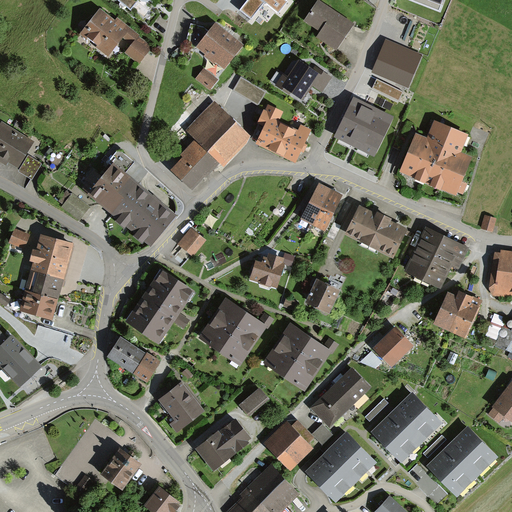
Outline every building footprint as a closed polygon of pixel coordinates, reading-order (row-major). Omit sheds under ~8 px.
[(117,0),(131,10),(138,0),(139,0),(141,1),(143,2),(145,2),(148,1),(150,0),(117,0)] [(288,1),(286,0),(247,0),(240,10),(252,20),(253,19),(252,18),(266,2),(280,13),(288,1)] [(353,25),(318,2),(306,20),(327,35),(323,40),(336,49),(353,25)] [(125,31),(101,12),(83,34),(108,53),(125,31)] [(240,45),(216,26),(211,33),(204,27),(191,24),(186,43),(200,47),(208,53),(205,56),(214,63),(216,60),(224,66),(240,45)] [(148,50),(136,41),(127,52),(139,62),(148,50)] [(420,67),(386,50),(375,72),(409,88),(420,67)] [(313,71),(300,63),(289,79),(277,71),(271,80),(289,92),(290,90),(301,98),(311,83),(322,90),(330,78),(315,67),(313,71)] [(216,80),(204,71),(198,79),(208,86),(210,83),(212,85),(216,80)] [(258,105),(266,91),(242,77),(234,90),(258,105)] [(377,79),(372,88),(399,101),(404,92),(377,79)] [(393,118),(353,99),(338,131),(353,138),(350,143),(353,144),(356,139),(359,141),(357,146),(360,148),(362,143),(377,150),(393,118)] [(277,151),(288,128),(277,123),(282,112),(269,106),(266,112),(265,111),(259,123),(266,126),(258,143),(277,151)] [(246,134),(218,107),(192,134),(198,139),(180,157),(183,160),(173,170),(192,188),(201,178),(202,179),(246,134)] [(416,136),(402,170),(417,176),(419,171),(427,174),(425,179),(433,183),(435,178),(443,181),(441,186),(456,192),(470,159),(458,154),(465,135),(439,124),(435,133),(433,131),(429,141),(416,136)] [(29,141),(5,126),(0,133),(0,154),(1,152),(5,155),(3,157),(17,166),(25,153),(23,152),(29,141)] [(288,128),(277,151),(295,160),(310,130),(301,126),(298,133),(288,128)] [(86,189),(97,198),(107,186),(111,189),(123,174),(133,162),(121,152),(111,164),(113,166),(102,178),(98,175),(86,189)] [(41,164),(29,157),(20,171),(32,178),(41,164)] [(123,174),(111,189),(123,200),(136,185),(123,174)] [(174,217),(136,185),(123,200),(114,212),(121,218),(123,215),(129,220),(127,222),(139,233),(141,230),(147,235),(145,237),(152,244),(174,217)] [(114,212),(123,200),(111,189),(107,186),(97,198),(114,212)] [(314,224),(330,191),(320,186),(313,199),(310,198),(305,208),(308,210),(303,218),(314,224)] [(330,191),(314,224),(325,229),(341,196),(330,191)] [(89,207),(73,193),(63,206),(79,219),(89,207)] [(372,241),(384,216),(378,213),(377,216),(360,208),(348,233),(362,240),(364,237),(372,241)] [(384,216),(372,241),(380,245),(379,248),(393,255),(405,231),(388,222),(390,219),(384,216)] [(496,219),(486,216),(482,228),(492,231),(496,219)] [(28,235),(16,230),(11,242),(24,247),(28,235)] [(183,247),(190,253),(193,255),(205,240),(194,231),(182,246),(183,247)] [(443,238),(427,231),(408,270),(440,285),(450,262),(457,266),(465,248),(443,238)] [(42,237),(27,291),(57,299),(72,245),(42,237)] [(190,253),(183,247),(179,252),(186,258),(190,253)] [(511,253),(503,252),(498,281),(491,280),(491,288),(511,291),(511,253)] [(263,265),(257,263),(252,277),(263,281),(266,279),(269,280),(270,283),(276,285),(283,265),(280,264),(282,259),(271,255),(269,260),(265,259),(263,265)] [(294,256),(289,255),(286,264),(292,266),(294,256)] [(188,289),(166,274),(161,282),(158,280),(136,313),(138,315),(133,323),(154,338),(160,330),(162,332),(185,299),(183,297),(188,289)] [(338,290),(313,279),(310,285),(315,287),(308,301),(328,311),(338,290)] [(450,329),(466,294),(454,289),(451,295),(449,294),(436,322),(450,329)] [(52,318),(57,299),(27,291),(22,309),(52,318)] [(10,300),(1,294),(0,295),(0,301),(6,305),(10,300)] [(466,294),(450,329),(465,335),(480,301),(466,294)] [(297,303),(287,299),(285,305),(295,309),(297,303)] [(259,322),(228,301),(208,330),(213,333),(208,341),(233,358),(238,350),(243,354),(263,325),(267,328),(273,319),(265,313),(259,322)] [(189,320),(181,315),(176,322),(184,327),(189,320)] [(496,338),(503,321),(496,318),(489,336),(496,338)] [(324,347),(293,326),(273,355),(278,359),(273,367),(297,383),(303,376),(308,379),(328,350),(332,353),(338,344),(330,339),(324,347)] [(52,338),(54,331),(39,327),(37,335),(52,338)] [(396,329),(376,348),(392,364),(411,345),(396,329)] [(0,332),(0,363),(21,385),(41,366),(12,336),(7,340),(0,332)] [(119,362),(129,346),(116,338),(114,343),(116,344),(109,355),(119,362)] [(129,346),(119,362),(135,372),(145,356),(129,346)] [(375,367),(381,361),(372,351),(361,362),(375,367)] [(458,354),(451,351),(447,361),(454,364),(458,354)] [(145,356),(135,372),(145,378),(145,379),(146,380),(159,360),(153,356),(151,359),(145,355),(145,356)] [(368,385),(354,370),(314,409),(326,421),(335,412),(338,415),(368,385)] [(172,413),(192,397),(181,383),(161,399),(172,413)] [(511,384),(497,404),(507,412),(511,416),(511,384)] [(267,397),(260,389),(240,405),(248,413),(267,397)] [(414,395),(375,433),(399,458),(438,420),(414,395)] [(192,397),(172,413),(182,426),(202,410),(192,397)] [(365,416),(370,421),(388,403),(384,398),(365,416)] [(507,412),(497,404),(490,414),(500,421),(507,412)] [(219,433),(232,450),(249,437),(235,420),(219,433)] [(297,422),(271,447),(287,463),(312,438),(297,422)] [(333,434),(323,423),(312,433),(322,444),(333,434)] [(494,453),(469,429),(430,467),(455,491),(494,453)] [(232,450),(219,433),(218,432),(198,448),(212,466),(232,450)] [(333,497),(372,459),(348,434),(309,472),(333,497)] [(447,439),(442,435),(423,453),(428,458),(447,439)] [(139,462),(121,449),(103,473),(121,487),(139,462)] [(260,502),(269,511),(277,511),(298,493),(273,466),(248,489),(250,491),(260,502)] [(90,482),(84,478),(80,484),(86,489),(90,482)] [(177,501),(161,488),(147,505),(155,511),(168,511),(170,510),(172,511),(173,511),(179,505),(176,502),(177,501)] [(250,511),(260,502),(250,491),(241,499),(242,500),(240,501),(242,503),(233,511),(250,511)] [(404,511),(389,497),(376,511),(404,511)] [(260,502),(250,511),(267,511),(269,511),(260,502)]
